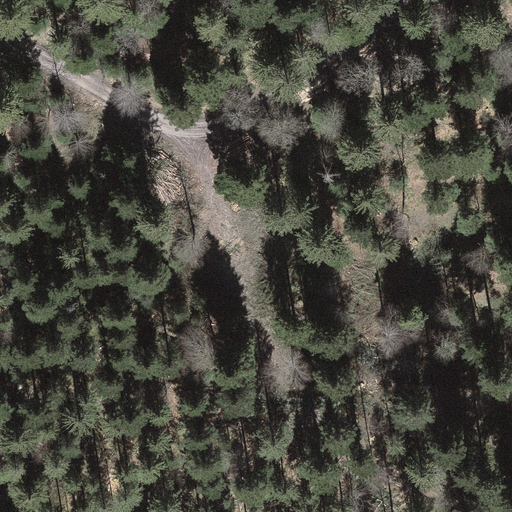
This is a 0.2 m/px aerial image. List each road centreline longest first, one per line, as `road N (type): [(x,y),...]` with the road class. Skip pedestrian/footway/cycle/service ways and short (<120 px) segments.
road 1 (track): [(0,34),(175,128),(224,120),(316,77),(425,0)]
road 2 (track): [(175,128),(280,391)]
